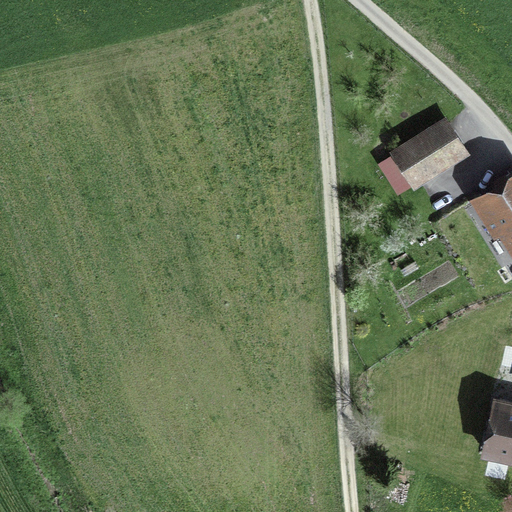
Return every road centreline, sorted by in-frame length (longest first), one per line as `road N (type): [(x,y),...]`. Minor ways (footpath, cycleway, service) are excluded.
road 1 (track): [(352,511),(325,98),(310,0)]
road 2 (unclassified): [(355,0),(511,149)]
